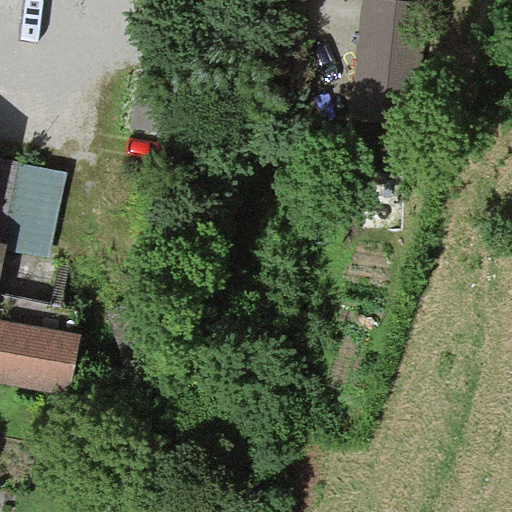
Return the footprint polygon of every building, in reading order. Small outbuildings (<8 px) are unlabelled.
[(374,0),(364,0),(353,122),(418,128),(430,5),(374,0)] [(138,76),(131,130),(177,136),(184,82),(138,76)] [(65,176),(0,163),(0,249),(5,251),(49,259),(65,176)] [(0,388),(69,402),(81,339),(0,325),(0,277),(5,251),(0,249),(0,388)] [(105,315),(133,384),(177,366),(149,297),(105,315)]
